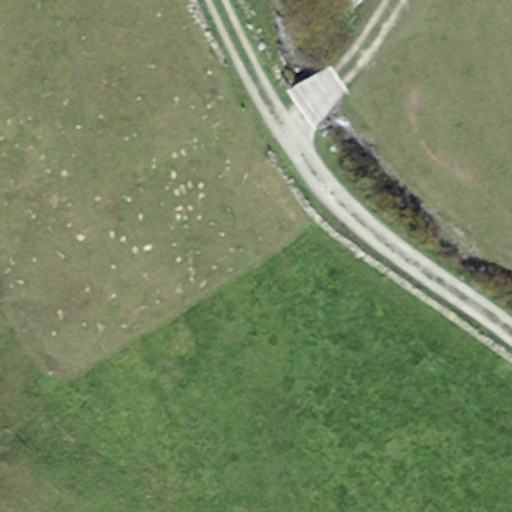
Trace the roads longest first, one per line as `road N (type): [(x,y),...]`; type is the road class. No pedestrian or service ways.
road 1 (track): [(218,0),(329,200),(511,336)]
road 2 (track): [(283,128),(374,43),(397,0)]
